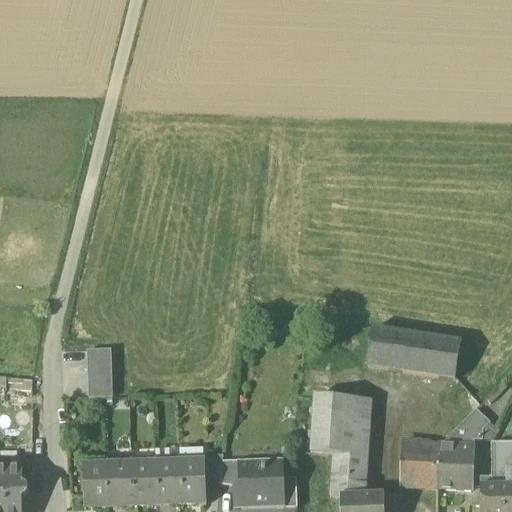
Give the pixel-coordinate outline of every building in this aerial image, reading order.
[(461,346),(373,332),(367,370),(455,383),(461,346)] [(111,352),(86,353),(86,365),(111,364),(111,352)] [(6,383),(34,381),(33,362),(5,363),(6,383)] [(111,364),(86,365),(87,377),(111,376),(111,364)] [(111,376),(87,377),(87,389),(112,388),(111,376)] [(112,388),(87,389),(88,401),(112,400),(112,388)] [(365,498),(370,406),(316,402),(313,457),(334,459),(333,499),(340,500),(365,498)] [(474,413),(441,447),(474,448),(475,440),(482,441),(482,432),(488,426),(474,413)] [(439,447),(403,445),(400,490),(437,492),(439,447)] [(511,511),(511,446),(492,447),(493,480),(480,481),(480,511),(511,511)] [(441,447),(439,447),(437,492),(472,493),(474,448),(441,447)] [(223,459),(203,459),(203,465),(205,465),(205,483),(220,482),(223,465),(223,459)] [(239,464),(223,465),(220,482),(220,488),(233,490),(233,488),(239,488),(238,469),(239,469),(239,464)] [(179,465),(155,466),(157,508),(181,507),(179,465)] [(203,465),(179,465),(181,507),(206,507),(205,483),(205,465),(203,465)] [(155,466),(132,467),(133,509),(157,508),(155,466)] [(132,467),(108,468),(109,510),(133,509),(132,467)] [(108,468),(82,469),(84,511),(109,510),(108,468)] [(239,469),(238,469),(239,488),(233,488),(233,490),(234,509),(283,507),(285,507),(284,481),(284,472),(265,473),(265,468),(239,469)] [(23,472),(0,471),(0,511),(22,511),(22,501),(24,501),(28,498),(28,493),(25,489),(22,489),(23,472)] [(296,481),(284,481),(285,507),(283,507),(283,511),(297,511),(296,481)] [(365,498),(340,500),(340,511),(384,511),(384,498),(365,498)]
